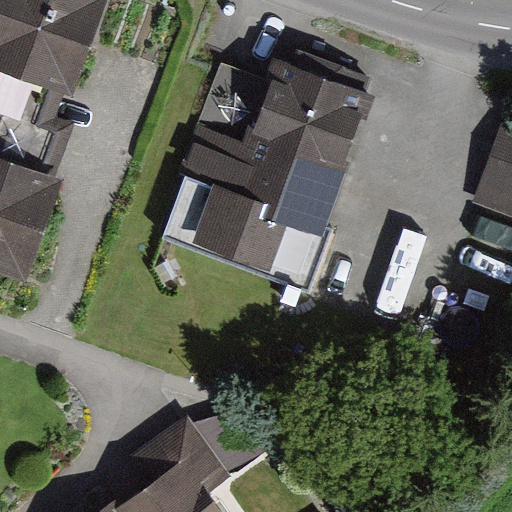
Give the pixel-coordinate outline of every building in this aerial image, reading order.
[(66,95),(80,100),(113,0),(0,0),(0,111),(1,112),(40,125),(58,118),(66,95)] [(269,81),(222,64),(182,175),(187,177),(163,241),(310,295),(334,229),(329,227),(377,97),(368,94),(374,78),(300,51),(295,65),(277,58),(269,81)] [(0,115),(0,273),(32,285),(68,182),(58,179),(77,124),(58,118),(40,125),(1,112),(0,115)] [(511,128),(503,125),(476,205),(511,217),(511,128)] [(195,425),(229,471),(268,450),(224,415),(195,425)] [(161,478),(115,511),(223,511),(210,493),(233,477),(229,471),(195,425),(190,418),(142,452),(161,478)]
